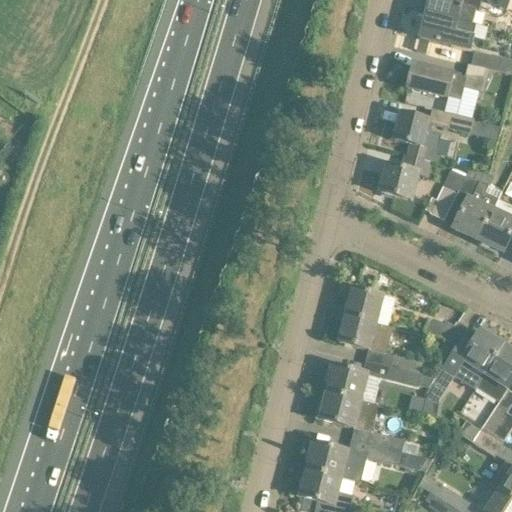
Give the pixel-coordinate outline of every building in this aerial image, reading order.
[(431,0),(427,17),(477,29),(477,28),(473,27),(476,14),(480,15),(483,3),(472,0),(431,0)] [(507,12),(511,0),(510,0),(490,0),(488,6),(507,12)] [(477,29),(427,17),(421,42),(472,54),(476,40),(475,40),(477,29)] [(472,68),(499,75),(511,77),(511,63),(475,55),(472,68)] [(499,75),(472,68),(469,67),(465,80),(456,78),(456,75),(413,65),(407,90),(450,101),(450,100),(462,103),(465,91),(485,96),(489,79),(497,81),(499,75)] [(445,115),(442,126),(441,131),(472,139),(472,137),(477,139),(480,124),(445,115)] [(409,160),(431,165),(433,166),(437,152),(426,149),(432,124),(402,116),(395,144),(412,148),(409,160)] [(389,169),(382,196),(413,204),(419,178),(427,180),(431,165),(409,160),(406,159),(403,172),(389,169)] [(452,173),(437,203),(432,216),(431,218),(445,224),(459,194),(466,180),(452,173)] [(480,243),(499,202),(486,196),(495,178),(470,173),(466,180),(459,194),(470,199),(455,231),(480,243)] [(511,208),(499,202),(480,243),(505,255),(511,239),(511,208)] [(394,331),(389,329),(396,302),(354,292),(347,320),(394,332),(394,331)] [(366,364),(391,371),(420,378),(424,366),(388,357),(394,332),(347,320),(340,346),(369,353),(366,364)] [(424,336),(445,344),(440,352),(451,359),(467,334),(456,326),(451,327),(444,323),(443,324),(431,320),(424,336)] [(476,393),(477,390),(484,379),(485,379),(504,349),(481,334),(475,344),(465,338),(433,386),(444,393),(454,378),(476,393)] [(477,390),(500,405),(508,394),(511,387),(511,354),(504,349),(485,379),(484,379),(477,390)] [(366,364),(364,376),(334,369),(327,397),(373,407),(379,385),(380,381),(388,383),(391,371),(366,364)] [(423,379),(420,378),(391,371),(388,383),(419,391),(423,379)] [(355,431),(352,444),(403,456),(416,460),(418,447),(373,436),(379,409),(373,407),(327,397),(321,423),(355,431)] [(481,434),(491,440),(506,416),(497,410),(481,434)] [(503,448),(511,433),(511,419),(506,416),(491,440),(503,448)] [(511,453),(503,448),(491,440),(481,434),(473,446),(495,460),(496,459),(506,465),(498,492),(511,500),(511,453)] [(416,460),(403,456),(352,444),(350,455),(315,446),(307,475),(344,484),(345,482),(361,486),(367,461),(419,475),(427,462),(416,460)] [(317,511),(352,511),(355,499),(341,496),(344,484),(307,475),(301,500),(319,504),(317,511)] [(455,511),(479,511),(427,478),(421,489),(430,495),(455,511)] [(511,511),(511,500),(498,492),(484,511),(511,511)] [(455,511),(430,495),(425,503),(432,507),(430,510),(433,511),(455,511)]
